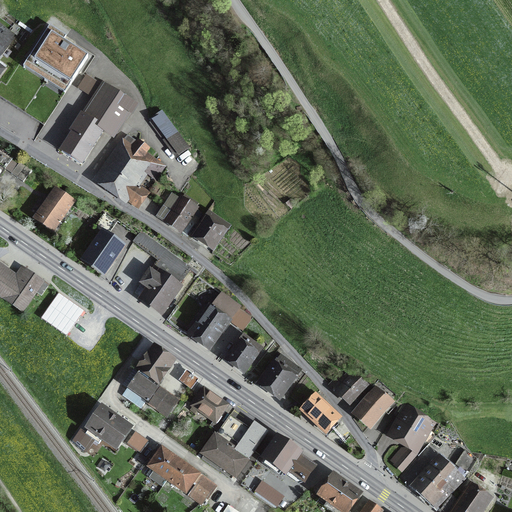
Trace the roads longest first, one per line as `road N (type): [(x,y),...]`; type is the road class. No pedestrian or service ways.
road 1 (residential): [(366,483),(374,462),(230,284),(0,132)]
road 2 (primary): [(0,226),(366,483)]
